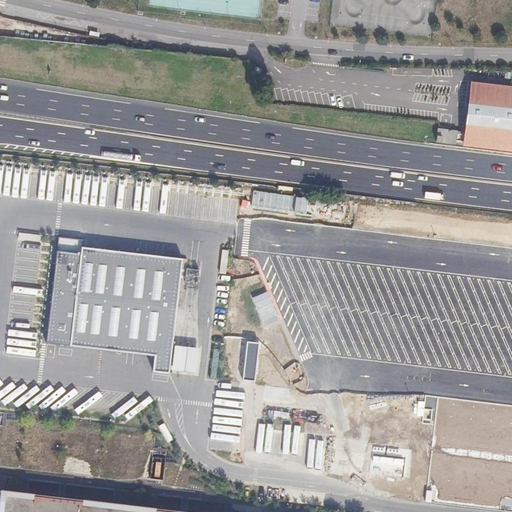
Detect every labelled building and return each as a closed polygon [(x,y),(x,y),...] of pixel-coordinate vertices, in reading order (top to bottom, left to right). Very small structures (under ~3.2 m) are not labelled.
[(464,145),(511,151),(511,87),(470,83),(464,145)] [(435,142),(455,144),(456,132),(437,129),(435,142)] [(107,191),(106,202),(51,195),(50,209),(52,209),(51,214),(109,220),(108,221),(115,222),(118,202),(115,202),(117,185),(115,184),(116,175),(112,174),(111,184),(108,183),(107,191)] [(179,258),(80,246),(78,253),(65,252),(63,262),(54,261),(46,342),(153,354),(151,369),(165,372),(179,258)] [(198,511),(3,489),(0,511),(198,511)]
